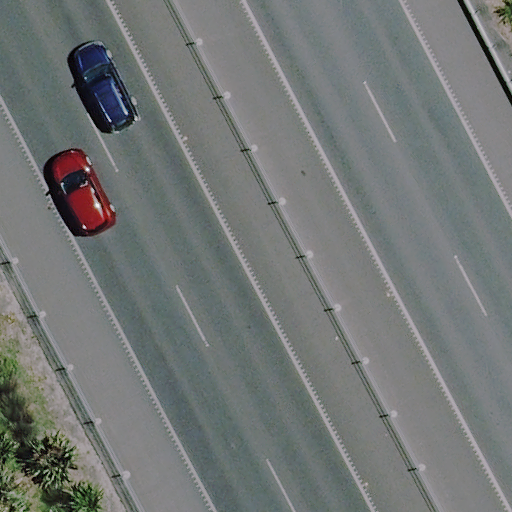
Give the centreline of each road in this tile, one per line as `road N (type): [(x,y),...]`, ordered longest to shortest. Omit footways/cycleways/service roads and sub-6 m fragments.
road 1 (motorway): [(333,511),(62,0)]
road 2 (motorway): [(331,0),(511,332)]
